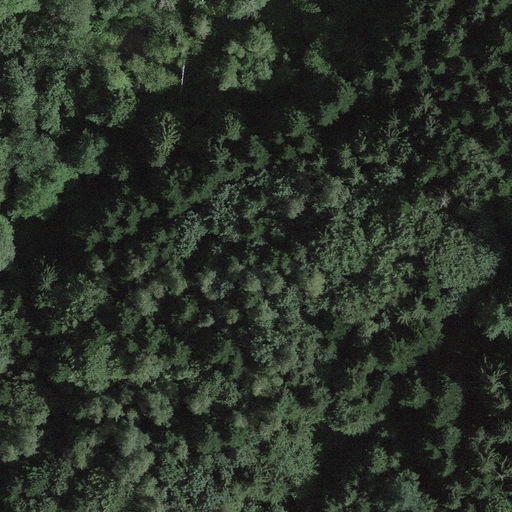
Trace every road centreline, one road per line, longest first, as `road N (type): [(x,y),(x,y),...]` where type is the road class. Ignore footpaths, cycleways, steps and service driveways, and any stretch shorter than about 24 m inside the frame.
road 1 (track): [(511,223),(468,294),(268,511)]
road 2 (track): [(0,59),(113,0)]
